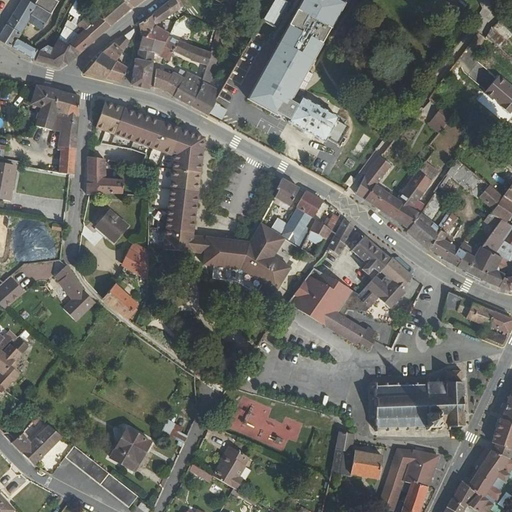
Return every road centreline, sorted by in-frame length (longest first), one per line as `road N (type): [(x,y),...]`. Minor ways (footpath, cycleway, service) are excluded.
road 1 (primary): [(440,269),(283,167),(149,99),(88,82)]
road 2 (residential): [(88,82),(72,262)]
road 3 (residential): [(360,389),(362,438),(443,442),(464,451)]
road 4 (residential): [(215,384),(155,511)]
road 5 (residential): [(102,511),(27,468),(0,441)]
